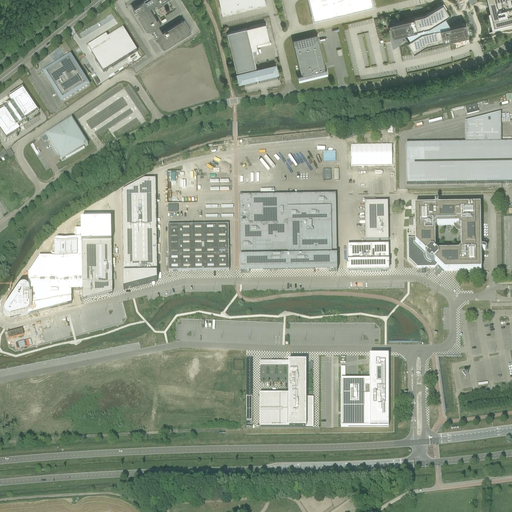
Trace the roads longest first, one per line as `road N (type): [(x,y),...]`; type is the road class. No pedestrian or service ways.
road 1 (unclassified): [(452,297),(414,279),(183,281),(16,325),(0,321)]
road 2 (primary): [(0,483),(419,464)]
road 3 (unclassified): [(410,348),(184,344),(0,380)]
road 4 (primary): [(412,443),(0,462)]
road 5 (unclassified): [(43,193),(18,145),(121,76),(132,79),(161,122)]
road 6 (unclassified): [(290,95),(405,81),(511,44)]
road 7 (unclassified): [(290,95),(285,32),(420,0)]
road 8 (unclassified): [(0,500),(115,494),(145,511)]
road 9 (unclassified): [(376,511),(408,494),(511,480)]
road 10 (unclassified): [(43,193),(161,122)]
road 11 (unclassified): [(161,122),(290,95)]
road 12 (tertiary): [(0,81),(101,0)]
